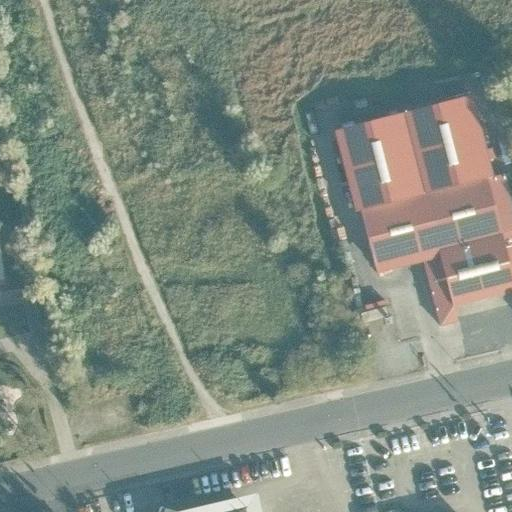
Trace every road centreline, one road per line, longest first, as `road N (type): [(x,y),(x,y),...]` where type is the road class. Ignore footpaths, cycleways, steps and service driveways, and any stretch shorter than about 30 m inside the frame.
road 1 (residential): [(511,379),(0,492)]
road 2 (unknown): [(175,452),(188,505),(317,494)]
